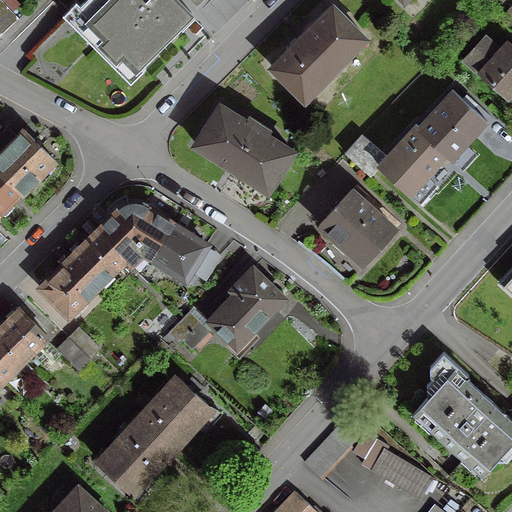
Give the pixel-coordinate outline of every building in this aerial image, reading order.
[(15,0),(0,0),(0,2),(6,9),(11,13),(20,5),(15,0)] [(84,0),(65,19),(132,87),(203,17),(186,0),(84,0)] [(363,38),(330,6),(270,67),(303,99),(363,38)] [(11,13),(6,9),(0,14),(0,34),(16,19),(11,13)] [(483,38),(463,60),(505,98),(511,90),(511,46),(506,41),(497,51),(483,38)] [(450,91),(416,128),(447,157),(446,157),(449,160),(484,121),(450,91)] [(290,151),(218,105),(193,144),(266,190),(290,151)] [(414,125),(413,126),(378,165),(418,202),(433,186),(423,177),(435,164),(437,165),(439,165),(446,157),(447,157),(416,128),(414,125)] [(0,132),(0,173),(18,192),(17,193),(19,195),(37,177),(40,181),(54,167),(50,163),(53,161),(22,129),(14,137),(5,127),(0,132)] [(375,161),(354,141),(343,153),(365,173),(375,161)] [(0,210),(15,196),(17,193),(18,192),(0,173),(0,210)] [(362,199),(350,189),(317,225),(333,240),(334,239),(362,264),(393,230),(361,200),(362,199)] [(121,205),(116,209),(96,228),(125,256),(124,257),(130,263),(140,252),(149,257),(171,223),(143,205),(137,203),(132,202),(126,203),(121,205)] [(205,245),(171,223),(149,257),(183,279),(189,270),(203,279),(218,255),(218,254),(204,246),(205,245)] [(96,285),(124,257),(125,256),(96,228),(68,257),(96,285)] [(96,285),(68,257),(38,287),(66,315),(96,285)] [(229,290),(233,293),(207,320),(234,348),(282,298),(251,268),(229,290)] [(511,273),(503,283),(511,290),(511,273)] [(45,336),(17,308),(0,325),(0,338),(21,360),(45,336)] [(198,321),(187,311),(167,332),(177,342),(198,321)] [(76,326),(66,337),(87,357),(97,347),(76,326)] [(54,349),(77,371),(89,359),(87,357),(66,337),(54,349)] [(0,338),(0,380),(0,381),(21,360),(0,338)] [(511,452),(511,416),(509,420),(464,378),(466,375),(441,352),(428,367),(428,376),(431,378),(425,386),(425,394),(426,396),(416,407),(435,424),(430,429),(462,458),(466,453),(485,470),(495,458),(496,460),(505,459),(511,452)] [(175,376),(135,419),(172,453),(183,441),(181,438),(209,408),(175,376)] [(172,453),(135,419),(96,461),(131,493),(159,462),(161,464),(164,462),(172,453)] [(377,435),(378,433),(367,427),(354,449),(365,455),(377,435)] [(374,468),(389,443),(377,435),(365,455),(362,460),(374,468)] [(429,478),(384,451),(375,465),(420,492),(429,478)] [(103,511),(75,485),(50,511),(103,511)] [(314,511),(294,493),(275,511),(314,511)]
